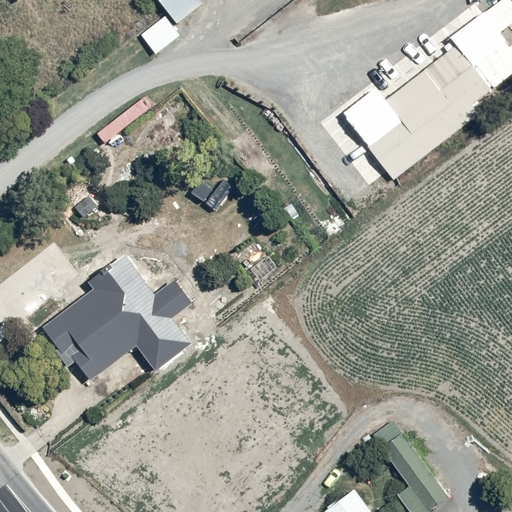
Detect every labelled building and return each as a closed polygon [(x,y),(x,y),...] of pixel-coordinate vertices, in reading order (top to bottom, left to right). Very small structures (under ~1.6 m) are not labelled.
[(204,0),(164,0),(179,19),(204,0)] [(404,122),(370,146),(396,181),(479,115),(474,107),(495,90),(458,46),(389,101),(404,122)] [(66,356),(82,347),(104,375),(197,304),(178,282),(155,300),(121,256),(89,281),(102,299),(93,308),(84,299),(46,329),(66,356)] [(404,434),(391,422),(374,435),(411,488),(400,497),(410,511),(430,511),(450,498),(404,434)] [(370,511),(351,487),(319,511),(370,511)]
